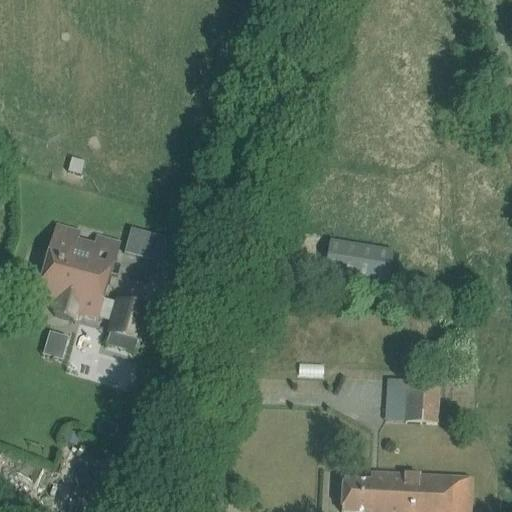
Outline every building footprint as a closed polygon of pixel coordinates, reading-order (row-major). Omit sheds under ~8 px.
[(98,320),(113,324),(110,335),(138,343),(147,312),(119,304),(118,307),(103,303),(107,289),(105,288),(105,290),(102,289),(106,275),(109,276),(108,277),(110,277),(119,246),(96,239),(96,241),(97,242),(96,249),(74,243),(76,236),(78,237),(79,235),(56,228),(47,260),(44,260),(42,265),(40,264),(36,277),(39,277),(37,283),(40,283),(34,304),(56,311),(54,318),(73,323),(75,316),(98,322),(98,320)] [(131,231),(124,256),(148,262),(155,238),(131,231)] [(329,243),(324,276),(388,286),(393,254),(329,243)] [(43,365),(63,370),(82,375),(87,356),(49,345),(43,365)] [(406,426),(436,427),(438,386),(408,385),(406,426)] [(341,511),(472,511),(475,483),(370,477),(370,484),(343,482),(341,511)]
